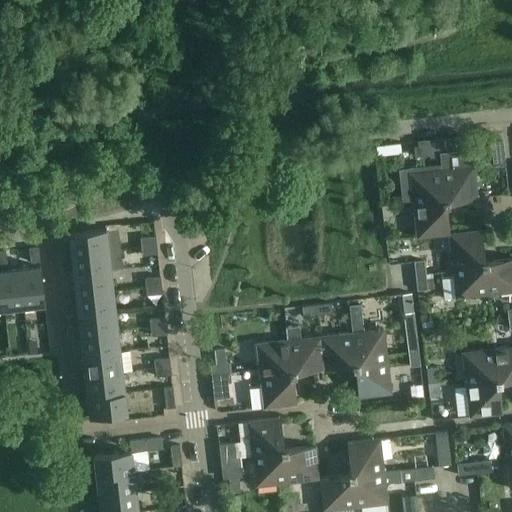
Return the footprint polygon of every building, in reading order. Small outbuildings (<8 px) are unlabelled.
[(464,153),(462,135),(437,138),(439,156),(464,153)] [(428,145),(413,147),(414,157),(429,155),(429,157),(439,156),(437,138),(427,139),(428,145)] [(472,152),(439,156),(441,169),(444,198),(448,201),(477,198),(472,152)] [(412,205),(441,201),(444,198),(441,169),(408,172),(412,205)] [(382,216),(392,215),(390,201),(380,202),(382,216)] [(416,237),(448,233),(449,233),(445,204),(441,201),(412,205),(416,237)] [(66,247),(66,249),(67,255),(108,250),(105,229),(68,233),(69,247),(66,247)] [(451,265),(481,262),(483,258),(483,249),(480,229),(449,233),(448,233),(449,249),(451,265)] [(155,236),(141,238),(142,246),(156,245),(155,236)] [(156,245),(142,246),(143,255),(157,253),(156,245)] [(29,262),(38,261),(37,250),(36,247),(27,248),(29,262)] [(110,270),(108,250),(67,255),(68,262),(71,261),(73,274),(110,270)] [(484,264),(487,294),(511,290),(511,257),(487,261),(484,264)] [(423,260),(413,261),(415,276),(425,274),(423,260)] [(481,262),(451,265),(455,297),(487,294),(484,264),(481,262)] [(437,288),(450,287),(448,266),(436,267),(437,288)] [(39,267),(18,269),(22,306),(44,304),(39,267)] [(0,290),(2,309),(22,306),(18,269),(0,271),(0,290)] [(71,288),(71,295),(112,290),(110,270),(73,274),(74,288),(71,288)] [(425,274),(415,276),(417,290),(427,289),(425,274)] [(159,276),(145,278),(146,287),(161,285),(159,276)] [(161,285),(146,287),(147,295),(161,293),(161,285)] [(115,311),(112,290),(71,295),(72,302),(76,302),(77,315),(115,311)] [(330,303),(316,304),(317,314),(331,313),(330,303)] [(316,304),(301,306),(302,316),(317,314),(316,304)] [(364,330),(362,304),(349,305),(352,332),(351,332),(354,361),(357,364),(387,360),(383,328),(364,330)] [(75,329),(76,335),(117,331),(115,311),(77,315),(79,328),(75,329)] [(413,313),(403,314),(406,337),(407,352),(417,350),(416,336),(413,313)] [(164,317),(150,318),(151,327),(165,325),(164,317)] [(165,325),(151,327),(152,336),(166,334),(165,325)] [(295,371),(323,368),(319,336),(301,338),(300,325),(286,327),(288,339),(291,368),(295,371)] [(119,351),(117,331),(76,335),(77,343),(80,343),(82,355),(119,351)] [(351,365),(354,361),(351,332),(319,336),(323,368),(351,365)] [(288,339),(256,343),(259,375),(288,372),(291,368),(288,339)] [(511,345),(493,348),(497,377),(501,380),(511,379),(511,345)] [(215,364),(225,363),(223,348),(213,349),(215,364)] [(465,384),(494,381),(497,377),(493,348),(461,352),(465,384)] [(417,350),(407,352),(409,366),(419,365),(417,350)] [(80,369),(81,376),(122,371),(119,351),(82,355),(83,369),(80,369)] [(169,357),(155,359),(156,367),(170,366),(169,357)] [(149,359),(136,360),(137,369),(150,368),(149,359)] [(390,392),(387,360),(357,364),(354,367),(357,396),(390,392)] [(170,366),(156,367),(156,376),(171,374),(170,366)] [(436,366),(426,367),(427,382),(437,381),(436,366)] [(124,391),(122,371),(81,376),(81,384),(85,383),(86,396),(124,391)] [(292,375),(288,372),(259,375),(261,387),(249,389),(251,408),(296,403),(292,375)] [(437,381),(427,382),(429,396),(439,395),(437,381)] [(494,381),(465,384),(469,416),(501,412),(498,384),(494,381)] [(229,397),(227,382),(212,384),(213,399),(229,397)] [(166,408),(175,407),(172,386),(163,387),(166,408)] [(126,413),(124,391),(86,396),(89,417),(126,413)] [(247,421),(251,453),(280,450),(283,446),(280,418),(271,418),(247,421)] [(505,457),(511,455),(511,422),(502,424),(505,457)] [(436,446),(448,445),(446,431),(435,432),(436,446)] [(161,436),(130,440),(131,450),(131,452),(147,450),(162,448),(161,436)] [(354,474),(383,470),(379,438),(347,442),(350,470),(354,474)] [(236,456),(234,442),(218,443),(220,458),(236,456)] [(172,466),(180,465),(178,444),(170,445),(172,466)] [(287,481),(319,477),(315,446),(286,449),(283,452),(287,481)] [(93,455),(96,476),(133,471),(131,452),(131,450),(93,455)] [(271,483),(287,481),(283,452),(280,450),(251,453),(254,485),(271,483)] [(490,459),(456,463),(459,475),(477,473),(491,472),(490,459)] [(400,482),(415,480),(413,468),(398,470),(400,482)] [(383,472),(383,470),(354,474),(351,477),(354,506),(386,503),(384,483),(400,482),(398,470),(383,472)] [(96,476),(98,496),(136,492),(133,471),(96,476)] [(322,510),(354,506),(351,477),(347,473),(319,477),(322,510)] [(78,487),(91,485),(90,476),(77,477),(78,487)] [(230,492),(240,491),(238,477),(228,478),(230,492)] [(134,511),(138,511),(136,492),(98,496),(99,511),(134,511)] [(415,495),(403,496),(405,511),(416,510),(415,495)]
